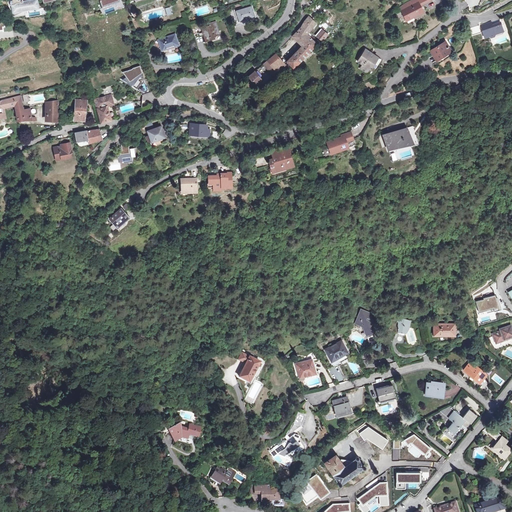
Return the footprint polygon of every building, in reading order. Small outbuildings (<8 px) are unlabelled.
[(23,10),(36,7),(35,0),(31,0),(21,2),(20,0),(12,0),(13,4),(7,6),(9,9),(10,8),(13,15),(24,10),(23,10)] [(403,12),(407,21),(414,18),(424,14),(421,9),(423,8),(421,4),(419,0),(417,0),(407,5),(409,9),(403,12)] [(243,22),(242,17),(254,14),(250,2),(237,7),(238,12),(234,13),(237,23),(243,22)] [(316,44),(316,43),(318,40),(310,34),(307,36),(305,34),(315,23),(314,22),(315,20),(311,17),(310,18),(307,16),(306,17),(299,29),(292,37),(301,46),(286,61),(292,68),(316,44)] [(222,32),(217,18),(212,19),(213,22),(201,26),(205,41),(215,38),(214,34),(222,32)] [(490,23),(481,26),(486,38),(505,32),(502,25),(492,28),(492,26),(490,23)] [(317,35),(322,39),(327,34),(322,29),(317,35)] [(160,40),(163,51),(179,46),(175,35),(160,40)] [(442,43),(431,51),(438,61),(449,52),(442,43)] [(367,73),(371,68),(375,71),(382,62),(367,51),(358,62),(363,66),(361,68),(367,73)] [(284,66),(275,55),(268,61),(263,65),(274,78),(286,67),(285,65),(284,66)] [(132,70),(123,72),(126,78),(120,79),(138,92),(142,95),(152,92),(148,84),(145,79),(142,73),(140,66),(133,68),(132,70)] [(256,87),(262,81),(254,72),(248,78),(256,87)] [(112,120),(106,106),(114,104),(110,94),(114,93),(111,84),(100,88),(103,96),(93,99),(97,109),(102,123),(112,120)] [(197,101),(201,102),(202,98),(205,96),(206,93),(206,90),(204,87),(201,85),(197,85),(194,88),(193,91),(193,93),(194,96),(198,98),(197,101)] [(32,121),(32,117),(31,117),(29,107),(26,108),(26,109),(21,110),(19,97),(0,101),(0,118),(4,118),(3,109),(13,106),(16,122),(26,120),(26,121),(32,121)] [(46,121),(54,121),(56,122),(56,100),(46,102),(46,121)] [(87,106),(85,106),(86,101),(74,100),(72,115),(70,115),(70,120),(82,121),(83,114),(86,114),(87,106)] [(203,135),(204,126),(191,124),(190,134),(203,135)] [(386,137),(390,149),(409,143),(410,145),(420,142),(415,125),(405,128),(405,131),(386,137)] [(161,126),(147,131),(151,141),(164,137),(161,126)] [(88,144),(103,140),(100,129),(87,132),(87,131),(76,133),(78,143),(79,145),(82,147),(83,147),(89,145),(88,144)] [(226,129),(222,133),(226,137),(230,133),(226,129)] [(327,142),(330,152),(355,143),(350,131),(342,134),(343,136),(327,142)] [(69,143),(63,144),(63,146),(60,147),(53,148),(54,157),(57,158),(60,157),(60,160),(70,158),(69,154),(71,154),(69,143)] [(119,156),(120,162),(132,161),(131,158),(136,158),(135,149),(130,150),(129,144),(122,145),(123,151),(120,151),(121,155),(119,156)] [(268,162),(271,173),(293,166),(290,155),(292,154),(290,149),(283,152),(285,157),(277,159),(268,162)] [(228,180),(228,173),(221,173),(221,175),(207,175),(207,189),(222,189),(222,187),(232,187),(232,180),(228,180)] [(196,190),(195,176),(180,178),(181,192),(196,190)] [(128,216),(120,208),(109,218),(117,226),(128,216)] [(496,295),(476,300),(479,311),(486,310),(487,312),(499,309),(496,295)] [(358,324),(356,330),(360,332),(367,334),(376,331),(373,325),(374,323),(366,319),(367,317),(370,318),(372,314),(362,310),(356,323),(358,324)] [(405,333),(405,331),(406,331),(406,332),(410,328),(412,325),(409,324),(410,321),(409,321),(410,317),(406,316),(405,314),(403,313),(402,314),(401,315),(400,315),(400,317),(388,321),(391,329),(398,332),(405,333)] [(454,332),(452,323),(433,328),(435,338),(454,332)] [(511,326),(510,326),(500,329),(501,331),(493,334),(494,337),(489,339),(496,350),(511,344),(511,326)] [(330,360),(333,366),(353,356),(350,351),(348,351),(342,340),(326,348),(332,359),(330,360)] [(247,354),(242,360),(249,364),(241,377),(250,383),(263,364),(247,354)] [(316,372),(313,358),(297,361),(300,376),(316,372)] [(353,358),(347,361),(353,374),(359,371),(353,358)] [(485,371),(472,361),(464,369),(477,380),(485,371)] [(335,383),(345,380),(339,365),(330,369),(335,383)] [(445,384),(427,382),(426,393),(444,396),(445,384)] [(397,397),(393,384),(376,388),(380,401),(397,397)] [(334,410),(336,418),(353,413),(351,405),(349,405),(347,397),(333,401),(336,409),(334,410)] [(455,431),(462,423),(466,426),(477,413),(470,407),(464,415),(455,408),(448,416),(453,420),(449,426),(455,431)] [(284,439),(286,440),(293,435),(292,432),(302,424),(305,412),(298,411),(296,418),(284,439)] [(190,433),(194,434),(199,435),(201,426),(190,423),(189,427),(181,425),(181,420),(167,428),(174,440),(182,436),(189,438),(190,433)] [(348,435),(353,441),(372,428),(369,424),(367,422),(348,435)] [(381,441),(372,428),(353,441),(362,454),(381,441)] [(508,441),(494,430),(493,429),(490,432),(498,439),(498,440),(496,440),(497,443),(494,447),(501,453),(500,454),(504,458),(511,449),(505,444),(508,441)] [(270,452),(274,456),(279,453),(285,461),(283,462),(287,464),(294,453),(305,445),(301,440),(299,442),(293,435),(286,440),(270,452)] [(338,483),(338,484),(338,486),(340,486),(341,484),(341,483),(363,468),(356,458),(344,467),(335,455),(324,463),(338,483)] [(221,480),(228,484),(236,472),(229,468),(227,471),(221,467),(218,473),(216,472),(212,477),(219,482),(221,480)] [(269,485),(254,485),(254,493),(260,494),(260,500),(270,500),(270,496),(278,497),(279,489),(269,489),(269,485)] [(502,497),(474,505),(476,511),(495,511),(505,509),(502,497)] [(457,511),(455,502),(434,509),(435,511),(457,511)]
